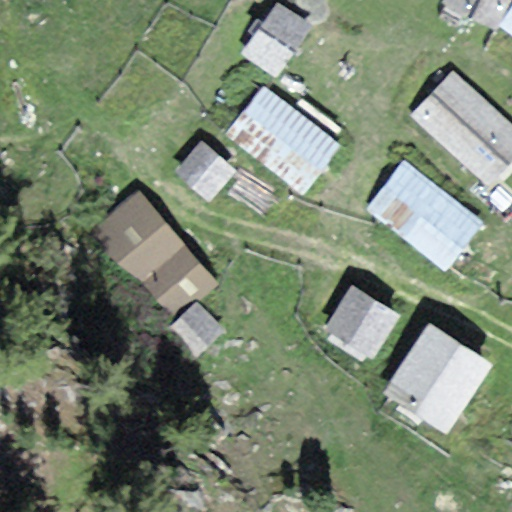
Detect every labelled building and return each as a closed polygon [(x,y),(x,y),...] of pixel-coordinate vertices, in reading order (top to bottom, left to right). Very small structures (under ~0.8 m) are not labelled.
[(280,66),(313,19),(286,0),(277,0),(247,42),(280,66)] [(511,0),(446,0),(511,26),(511,0)] [(414,108),(493,182),(511,162),(511,115),(456,63),(414,108)] [(306,185),(345,138),(270,75),(230,123),(306,185)] [(452,263),(488,218),(407,155),(371,201),(452,263)] [(155,180),(103,208),(161,313),(213,284),(155,180)] [(428,318),(384,391),(452,431),(495,358),(428,318)]
